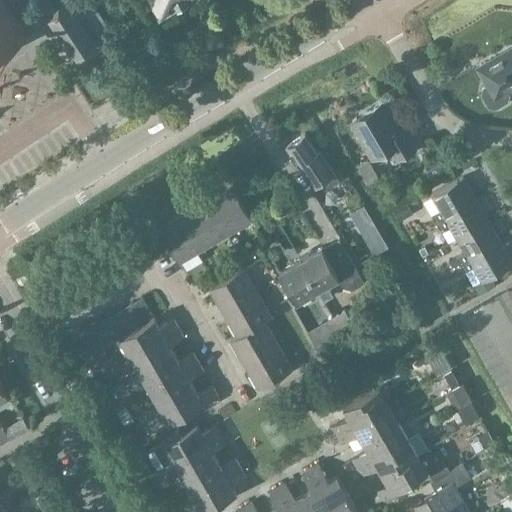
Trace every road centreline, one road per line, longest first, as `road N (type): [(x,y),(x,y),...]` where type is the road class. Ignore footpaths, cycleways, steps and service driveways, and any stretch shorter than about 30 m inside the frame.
road 1 (tertiary): [(0,225),(374,1)]
road 2 (residential): [(250,408),(162,264),(22,339)]
road 3 (residential): [(511,139),(466,137),(446,124),(374,1)]
